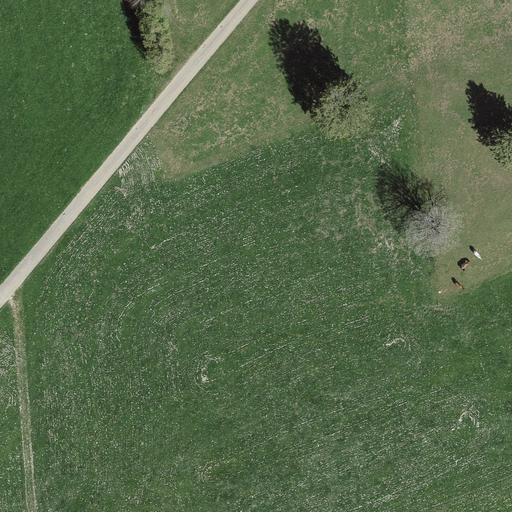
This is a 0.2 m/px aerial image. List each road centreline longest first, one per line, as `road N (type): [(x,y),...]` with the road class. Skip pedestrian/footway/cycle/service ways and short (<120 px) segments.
road 1 (track): [(0,298),(245,0)]
road 2 (track): [(36,511),(12,283)]
